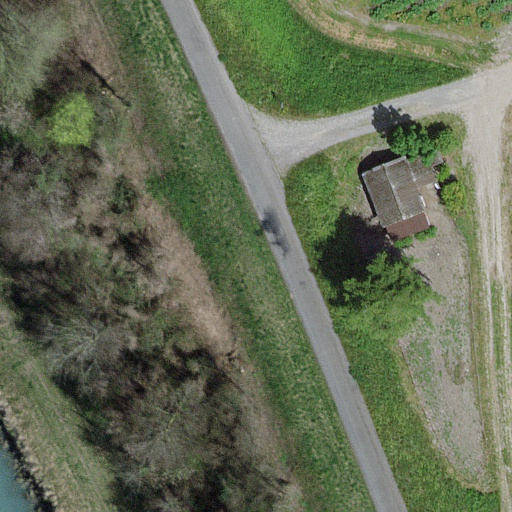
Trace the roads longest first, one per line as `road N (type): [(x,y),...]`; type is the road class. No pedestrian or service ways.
road 1 (track): [(178,0),(355,388),(401,511)]
road 2 (track): [(511,75),(250,157)]
